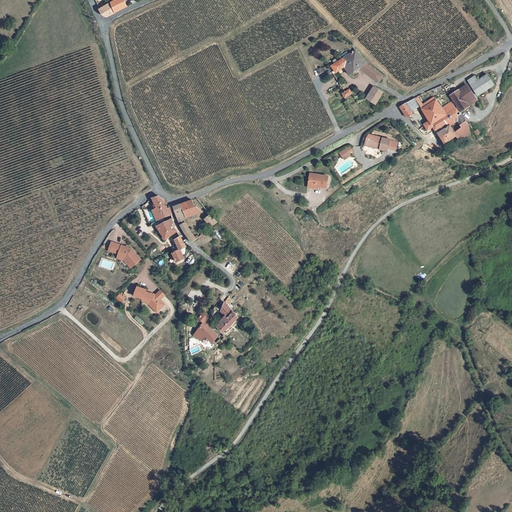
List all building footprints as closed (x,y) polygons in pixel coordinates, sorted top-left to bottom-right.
[(118,0),(112,3),(99,11),(101,15),(106,17),(127,10),(122,0),(118,0)] [(334,78),(342,92),(350,87),(340,74),(345,70),(351,78),(360,71),(379,84),(383,78),(364,64),(355,54),(332,69),(337,76),(334,78)] [(465,81),(475,97),(491,87),(483,74),(473,80),(472,77),(465,81)] [(464,105),(473,100),(464,85),(455,91),(464,105)] [(375,108),(385,94),(376,88),(368,101),(375,108)] [(458,111),(465,106),(464,105),(455,91),(448,95),(458,111)] [(441,119),(443,122),(449,119),(447,115),(455,110),(448,99),(439,105),(434,97),(420,105),(427,118),(420,123),(424,130),(441,119)] [(405,103),(401,106),(406,116),(413,113),(411,110),(420,105),(416,98),(405,103)] [(458,113),(449,119),(443,122),(431,130),(439,140),(450,133),(453,137),(467,128),(458,113)] [(380,146),(380,148),(388,151),(391,140),(369,133),(366,136),(364,143),(371,145),(371,143),(380,146)] [(329,191),(331,179),(313,176),(311,186),(320,187),(320,189),(329,191)] [(159,222),(161,227),(172,220),(168,206),(167,207),(163,197),(158,196),(152,200),(156,209),(152,211),(158,223),(159,222)] [(189,222),(182,224),(193,242),(199,235),(194,230),(203,220),(208,226),(214,219),(205,211),(199,213),(189,202),(178,205),(180,219),(189,216),(189,222)] [(172,220),(161,227),(158,229),(165,242),(176,233),(174,230),(172,220)] [(154,231),(158,229),(161,227),(159,222),(158,223),(152,227),(154,231)] [(187,249),(185,244),(181,237),(176,240),(179,250),(173,253),(179,262),(185,258),(184,256),(185,256),(186,256),(187,255),(187,253),(187,251),(187,250),(187,249)] [(106,250),(116,253),(115,254),(123,257),(130,266),(138,259),(129,248),(109,241),(106,250)] [(154,251),(148,256),(151,260),(157,255),(154,251)] [(123,257),(115,254),(114,257),(121,259),(128,268),(130,266),(123,257)] [(134,286),(131,295),(139,299),(139,300),(144,302),(146,304),(148,305),(151,307),(152,306),(156,310),(162,304),(157,299),(153,296),(152,296),(147,294),(148,293),(144,292),(144,293),(142,292),(143,289),(134,286)] [(148,293),(147,294),(152,296),(153,296),(157,299),(162,295),(157,290),(152,295),(148,293)] [(116,293),(113,297),(118,301),(121,297),(116,293)] [(224,337),(242,318),(227,301),(222,312),(224,318),(215,328),(224,337)] [(202,309),(197,315),(204,322),(209,316),(202,309)] [(213,343),(217,346),(221,341),(204,322),(197,331),(194,335),(201,341),(205,336),(213,343)]
